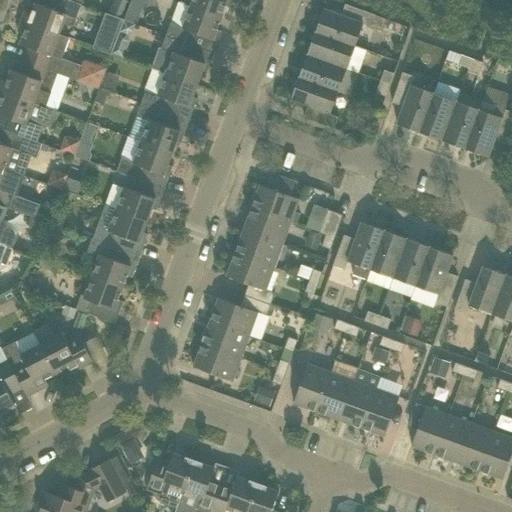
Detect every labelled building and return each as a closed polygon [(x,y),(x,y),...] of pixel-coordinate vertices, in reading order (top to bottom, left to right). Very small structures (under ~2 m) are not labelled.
[(25,10),(22,20),(59,35),(64,22),(74,25),(82,4),(70,0),(46,0),(45,5),(36,2),(32,13),(25,10)] [(122,16),(130,0),(129,0),(113,0),(109,9),(122,16)] [(231,7),(233,0),(193,0),(191,5),(222,17),(226,5),(231,7)] [(316,31),(355,45),(363,23),(383,30),(387,19),(346,4),(342,15),(324,8),(316,31)] [(166,35),(214,53),(222,31),(217,29),(222,17),(191,5),(183,27),(171,22),(166,35)] [(141,14),(128,9),(124,19),(137,24),(141,14)] [(106,13),(93,48),(111,55),(124,20),(106,13)] [(59,35),(22,20),(18,31),(24,33),(21,44),(30,47),(25,60),(59,72),(58,73),(77,80),(82,65),(63,58),(65,50),(64,50),(68,39),(59,36),(59,35)] [(308,54),(347,69),(347,68),(360,72),(368,50),(355,45),(316,31),(308,54)] [(166,73),(197,85),(202,73),(206,75),(214,53),(166,35),(161,48),(174,52),(166,73)] [(299,77),(339,91),(347,69),(308,54),(299,77)] [(461,54),(461,55),(458,63),(469,67),(472,58),(461,54)] [(472,58),(469,67),(480,72),(484,62),(472,58)] [(1,78),(0,80),(0,89),(46,106),(58,73),(59,72),(25,60),(21,72),(11,69),(7,81),(1,78)] [(385,70),(381,81),(390,84),(394,73),(385,70)] [(415,76),(403,72),(392,102),(404,106),(397,123),(420,132),(434,92),(412,84),(415,76)] [(160,109),(190,120),(198,98),(193,96),(197,85),(166,73),(158,95),(146,91),(142,103),(160,109)] [(339,91),(299,77),(291,100),(308,106),(304,117),(334,128),(339,117),(331,114),(339,91)] [(386,96),(390,84),(381,81),(376,92),(386,96)] [(47,106),(46,106),(0,89),(0,114),(10,118),(5,130),(32,140),(39,120),(42,121),(47,106)] [(420,132),(443,140),(457,100),(434,92),(420,132)] [(498,105),(483,99),(482,99),(479,108),(480,109),(466,148),(488,157),(495,139),(506,143),(511,126),(511,111),(505,109),(502,117),(494,114),(498,105)] [(443,140),(466,148),(480,109),(479,108),(457,100),(443,140)] [(182,142),(190,120),(160,109),(142,103),(137,116),(149,121),(141,141),(172,152),(177,140),(182,142)] [(98,131),(100,125),(94,124),(87,121),(84,130),(93,133),(98,131)] [(0,142),(0,166),(21,174),(25,176),(33,155),(37,157),(42,143),(32,140),(5,130),(1,143),(0,142)] [(168,164),(172,152),(141,141),(134,160),(122,156),(117,170),(135,177),(165,188),(173,166),(168,164)] [(13,194),(21,174),(0,166),(0,204),(7,207),(34,217),(39,204),(13,194)] [(157,210),(165,188),(135,177),(131,189),(125,187),(117,208),(148,220),(152,208),(157,210)] [(260,184),(252,207),(292,221),(300,198),(260,184)] [(7,207),(0,204),(0,243),(14,249),(19,233),(8,220),(3,219),(7,207)] [(252,207),(244,230),(283,244),(292,221),(252,207)] [(115,233),(110,244),(140,255),(148,233),(144,232),(148,220),(117,208),(109,231),(115,233)] [(320,232),(326,234),(335,238),(343,214),(328,209),(320,232)] [(56,210),(51,222),(62,226),(67,214),(56,210)] [(371,269),(385,230),(362,221),(356,239),(344,234),(333,265),(345,269),(348,261),(356,264),(352,273),(368,279),(371,269)] [(235,253),(275,267),(283,244),(244,230),(235,253)] [(371,269),(393,277),(408,238),(385,230),(371,269)] [(331,249),(335,238),(326,234),(322,246),(331,249)] [(140,255),(110,244),(93,238),(88,251),(100,255),(92,276),(123,287),(128,275),(132,277),(140,255)] [(431,246),(408,238),(393,277),(416,286),(431,246)] [(0,270),(8,266),(14,249),(0,243),(0,270)] [(447,306),(458,276),(447,272),(453,254),(431,246),(416,286),(439,294),(436,302),(447,306)] [(245,295),(271,304),(276,292),(267,289),(275,267),(235,253),(227,275),(249,283),(245,295)] [(492,313),(506,274),(484,265),(477,283),(466,279),(455,309),(467,313),(470,305),(492,313)] [(310,280),(319,283),(323,272),(314,268),(310,280)] [(511,320),(511,275),(506,274),(492,313),(511,320)] [(119,299),(123,287),(92,276),(85,296),(91,298),(86,312),(116,323),(124,301),(119,299)] [(319,283),(310,280),(305,291),(314,294),(319,283)] [(241,305),(219,297),(210,320),(250,335),(258,312),(267,316),(271,304),(245,295),(241,305)] [(376,324),(380,315),(368,311),(365,320),(376,324)] [(391,319),(380,315),(376,324),(388,328),(391,319)] [(334,328),(346,332),(349,323),(338,319),(334,328)] [(250,335),(210,320),(202,343),(242,358),(250,335)] [(357,336),(360,328),(360,327),(349,323),(346,332),(357,336)] [(62,332),(41,343),(57,372),(68,367),(71,373),(94,361),(79,333),(66,339),(62,332)] [(380,344),(391,348),(394,339),(383,335),(380,344)] [(294,351),(298,340),(289,336),(285,348),(294,351)] [(405,343),(394,339),(391,348),(402,353),(405,343)] [(46,378),(57,372),(41,343),(21,354),(24,361),(13,367),(23,388),(28,395),(49,384),(46,378)] [(242,358),(202,343),(194,366),(233,380),(242,358)] [(389,351),(375,346),(371,358),(384,363),(389,351)] [(487,364),(490,355),(479,351),(475,360),(487,364)] [(0,418),(0,420),(14,412),(11,408),(16,406),(15,403),(17,402),(13,393),(23,388),(13,367),(8,358),(0,361),(0,418)] [(281,359),(277,370),(286,373),(290,362),(281,359)] [(452,371),(463,375),(467,366),(455,362),(452,371)] [(317,411),(331,371),(308,363),(294,402),(317,411)] [(475,379),(478,370),(467,366),(463,375),(475,379)] [(286,373),(277,370),(272,381),(281,385),(286,373)] [(317,411),(340,419),(354,380),(331,371),(317,411)] [(497,387),(508,391),(511,382),(501,378),(497,387)] [(340,419),(363,427),(377,388),(354,380),(340,419)] [(363,427),(385,436),(400,396),(377,388),(363,427)] [(426,406),(412,445),(435,454),(449,414),(426,406)] [(435,454),(457,462),(472,422),(449,414),(435,454)] [(495,431),(472,422),(457,462),(480,470),(495,431)] [(480,470),(503,478),(511,454),(511,436),(495,431),(480,470)] [(132,433),(119,441),(132,462),(144,454),(132,433)] [(164,503),(177,507),(195,460),(174,452),(167,471),(156,467),(148,488),(167,495),(164,503)] [(126,492),(113,467),(109,459),(91,469),(92,470),(81,476),(76,489),(62,483),(57,495),(44,491),(36,511),(87,511),(96,489),(100,487),(107,501),(126,492)] [(195,460),(177,507),(189,511),(211,511),(212,511),(220,490),(209,486),(215,467),(195,460)] [(220,490),(212,511),(247,511),(258,483),(237,475),(231,494),(220,490)] [(280,511),(272,509),(279,490),(258,483),(247,511),(280,511)]
